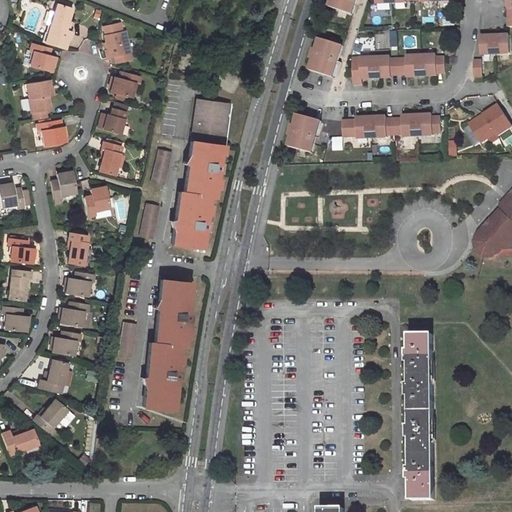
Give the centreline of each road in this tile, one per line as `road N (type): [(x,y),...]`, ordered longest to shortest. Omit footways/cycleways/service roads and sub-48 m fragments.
road 1 (unclassified): [(291,0),(237,184),(187,489)]
road 2 (unclassified): [(204,489),(228,325),(284,88)]
road 3 (residential): [(0,166),(31,168),(53,281),(44,320),(0,382)]
road 4 (residential): [(284,88),(334,99),(448,90),(465,59),(472,0)]
road 5 (residential): [(0,490),(187,489)]
